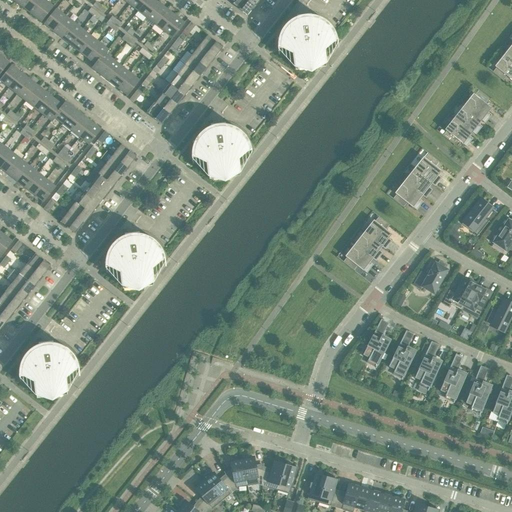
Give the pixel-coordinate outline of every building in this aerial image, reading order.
[(32,14),(43,0),(29,0),(24,7),(32,14)] [(41,21),(53,6),(44,0),(43,0),(32,14),(41,21)] [(138,11),(146,0),(133,0),(130,4),(138,11)] [(147,17),(158,3),(154,0),(146,0),(138,11),(147,17)] [(256,4),(250,0),(234,0),(232,3),(239,8),(245,13),(247,15),(252,9),(253,9),(253,10),(257,5),(256,4)] [(101,5),(96,1),(93,5),(98,9),(101,5)] [(155,24),(167,10),(158,3),(147,17),(155,24)] [(103,13),(106,9),(101,5),(98,9),(103,13)] [(93,16),(96,12),(91,8),(88,12),(93,16)] [(54,31),(65,16),(56,9),(45,24),(54,31)] [(164,31),(175,16),(167,10),(155,24),(164,31)] [(98,20),(101,16),(96,12),(93,16),(98,20)] [(331,26),(328,23),(325,20),(322,18),(319,17),(315,16),(312,15),(312,16),(296,18),(296,17),(293,18),(290,20),(287,23),(284,25),(282,28),(280,32),(279,36),(278,40),(277,44),(278,48),(291,47),(292,50),(294,66),(325,62),(325,59),(323,47),(324,43),(337,41),(336,37),(335,33),(333,29),(331,26)] [(62,38),(74,23),(65,16),(54,31),(62,38)] [(114,24),(117,20),(112,16),(109,20),(114,24)] [(172,38),(184,23),(175,16),(164,31),(172,38)] [(111,28),(114,24),(109,20),(106,24),(111,28)] [(122,24),(117,20),(114,24),(119,28),(122,24)] [(188,34),(195,25),(191,22),(184,31),(188,34)] [(71,44),(82,30),(74,23),(62,38),(71,44)] [(116,32),(119,28),(114,24),(111,28),(116,32)] [(135,32),(130,28),(127,32),(132,36),(135,32)] [(79,51),(91,36),(82,30),(71,44),(79,51)] [(140,36),(135,32),(132,36),(137,40),(140,36)] [(130,38),(125,34),(122,39),(127,43),(130,38)] [(222,45),(207,34),(199,45),(214,57),(214,56),(223,45),(222,45)] [(88,58),(99,43),(91,36),(79,51),(88,58)] [(180,45),(183,41),(178,37),(175,42),(180,45)] [(132,47),(135,42),(130,38),(127,43),(132,47)] [(149,49),(152,45),(147,41),(144,45),(149,49)] [(176,50),(180,45),(175,42),(171,46),(176,50)] [(93,68),(105,54),(108,50),(99,43),(88,58),(95,64),(92,67),(93,68)] [(154,53),(157,49),(152,45),(149,49),(154,53)] [(214,57),(199,45),(191,54),(207,66),(211,61),(212,62),(211,62),(212,62),(216,57),(214,56),(214,57)] [(147,52),(142,48),(139,52),(144,56),(147,52)] [(149,60),(152,56),(147,52),(144,56),(149,60)] [(113,60),(105,54),(93,68),(102,75),(113,60)] [(207,66),(191,54),(184,64),(199,76),(200,75),(204,71),(204,72),(208,67),(207,66)] [(0,73),(8,63),(0,56),(0,73)] [(165,64),(168,60),(163,56),(160,61),(165,64)] [(511,60),(505,56),(492,72),(503,81),(507,76),(511,80),(511,60)] [(110,81),(122,67),(113,60),(102,75),(110,81)] [(161,69),(165,64),(160,61),(156,65),(161,69)] [(199,76),(184,64),(177,73),(192,85),(196,80),(197,81),(201,76),(200,75),(199,76)] [(9,87),(21,73),(12,66),(0,80),(9,87)] [(119,88),(130,74),(122,67),(110,81),(119,88)] [(18,94),(29,79),(21,73),(9,87),(18,94)] [(189,91),(193,86),(192,85),(177,73),(169,82),(185,94),(188,90),(189,90),(189,91)] [(127,95),(139,80),(130,74),(119,88),(127,95)] [(150,83),(153,79),(149,75),(145,79),(150,83)] [(26,101),(38,86),(29,79),(18,94),(26,101)] [(150,83),(145,79),(142,84),(146,88),(150,83)] [(185,94),(169,82),(162,92),(177,104),(181,99),(182,99),(182,100),(186,95),(185,94)] [(35,107),(46,93),(38,86),(26,101),(35,107)] [(491,108),(485,103),(489,98),(478,90),(465,107),(485,123),(491,115),(488,112),(491,108)] [(134,103),(141,94),(136,91),(129,100),(134,103)] [(177,104),(162,92),(154,101),(170,113),(174,108),(174,109),(175,109),(179,105),(177,104)] [(43,114),(55,100),(46,93),(35,107),(43,114)] [(55,117),(66,102),(65,102),(62,106),(55,100),(43,114),(52,121),(55,117)] [(170,113),(154,101),(146,112),(153,117),(159,122),(161,124),(166,118),(167,118),(167,119),(171,114),(170,113)] [(63,124),(75,109),(66,102),(55,117),(63,124)] [(479,124),(481,120),(485,123),(465,107),(456,119),(476,134),(482,126),(479,124)] [(72,130),(83,116),(75,109),(63,124),(72,130)] [(12,118),(15,114),(10,110),(7,114),(12,118)] [(17,122),(20,118),(15,114),(12,118),(17,122)] [(80,137),(92,122),(83,116),(72,130),(80,137)] [(7,125),(10,121),(5,117),(2,121),(7,125)] [(469,136),(472,132),(475,135),(476,134),(456,119),(442,136),(453,144),(457,139),(466,147),(473,138),(469,136)] [(15,125),(10,121),(7,125),(12,129),(15,125)] [(89,144),(100,129),(92,122),(80,137),(89,144)] [(245,135),(242,132),(239,130),(236,128),(233,126),(229,125),(226,124),(226,125),(210,127),(210,126),(207,127),(204,129),(201,132),(198,134),(196,137),(194,141),(193,145),(192,149),(191,153),(192,157),(192,158),(205,156),(206,160),(208,175),(239,172),(237,156),(238,152),(251,151),(250,146),(249,142),(247,139),(245,135)] [(31,129),(26,125),(23,129),(28,133),(31,129)] [(28,133),(23,129),(20,133),(25,137),(28,133)] [(36,133),(31,129),(28,133),(33,137),(36,133)] [(102,143),(109,134),(105,131),(98,140),(102,143)] [(33,137),(28,133),(25,137),(30,141),(33,137)] [(46,145),(49,141),(44,137),(41,141),(46,145)] [(51,149),(54,145),(49,141),(46,145),(51,149)] [(41,152),(44,148),(39,143),(36,148),(41,152)] [(136,155),(121,144),(113,155),(128,167),(128,166),(137,155),(136,155)] [(0,167),(1,168),(12,153),(4,146),(0,151),(0,167)] [(93,155),(97,150),(92,146),(89,151),(93,155)] [(46,156),(49,152),(44,148),(41,152),(46,156)] [(66,154),(61,150),(58,154),(63,159),(66,154)] [(90,159),(93,155),(89,151),(85,155),(90,159)] [(9,174),(21,160),(12,153),(1,168),(9,174)] [(441,171),(435,166),(439,162),(428,153),(415,170),(435,186),(441,178),(438,175),(441,171)] [(68,163),(71,158),(66,154),(63,159),(68,163)] [(128,167),(113,155),(106,164),(121,176),(125,171),(126,172),(130,167),(128,166),(128,167)] [(58,165),(61,161),(56,157),(53,161),(58,165)] [(18,181),(29,167),(21,160),(9,174),(18,181)] [(63,169),(66,165),(61,161),(58,165),(63,169)] [(121,176),(106,164),(98,174),(114,186),(114,185),(118,181),(119,182),(122,177),(121,176)] [(82,169),(77,165),(74,170),(79,173),(82,169)] [(26,188),(38,173),(29,167),(18,181),(26,188)] [(79,173),(74,170),(70,174),(75,178),(79,173)] [(429,187),(431,184),(435,186),(415,170),(406,182),(426,198),(432,190),(429,187)] [(35,194),(46,180),(38,173),(26,188),(35,194)] [(114,186),(98,174),(91,183),(106,195),(110,190),(111,191),(115,186),(114,185),(114,186)] [(43,201),(55,187),(46,180),(35,194),(43,201)] [(419,199),(422,195),(426,198),(406,182),(392,199),(403,207),(407,203),(416,210),(423,202),(419,199)] [(103,200),(107,196),(106,195),(91,183),(83,192),(99,205),(100,205),(99,204),(102,199),(103,199),(103,200)] [(64,192),(67,188),(63,184),(59,189),(64,192)] [(64,192),(59,189),(56,193),(60,197),(64,192)] [(99,205),(83,192),(76,202),(91,214),(92,214),(95,209),(96,209),(96,210),(100,205),(99,205)] [(48,212),(55,203),(50,200),(43,209),(48,212)] [(489,221),(484,218),(491,208),(480,200),(462,223),(477,236),(489,221)] [(91,214),(76,202),(68,211),(84,224),(84,223),(88,218),(89,219),(88,219),(89,219),(93,215),(92,214),(91,214)] [(84,224),(68,211),(60,222),(67,227),(73,232),(75,234),(81,228),(81,229),(85,224),(84,223),(84,224)] [(391,234),(385,230),(389,225),(379,216),(365,233),(385,249),(392,241),(388,238),(391,234)] [(511,218),(510,221),(508,219),(493,242),(505,250),(511,239),(511,218)] [(152,261),(165,260),(164,256),(163,252),(161,248),(159,244),(156,241),(153,239),(150,237),(147,235),(143,234),(140,233),(140,234),(124,236),(124,235),(121,236),(119,238),(117,239),(114,241),(112,243),(112,244),(110,246),(108,250),(107,254),(106,258),(105,262),(105,266),(106,267),(118,265),(120,269),(122,284),(153,281),(153,278),(151,265),(152,261)] [(382,253),(379,250),(382,247),(385,249),(365,233),(356,245),(376,261),(382,253)] [(0,255),(0,256),(12,241),(3,234),(0,238),(0,255)] [(16,253),(23,244),(19,240),(11,249),(16,253)] [(370,262),(372,259),(376,261),(356,245),(343,262),(353,270),(357,266),(367,273),(373,265),(370,262)] [(50,264),(35,253),(27,264),(42,276),(42,275),(51,264),(50,264)] [(7,264),(11,259),(6,256),(3,260),(7,264)] [(422,287),(434,293),(447,270),(445,268),(447,265),(439,261),(437,264),(435,262),(430,270),(428,275),(421,271),(413,285),(420,290),(422,287)] [(42,276),(27,264),(20,273),(34,285),(35,285),(39,280),(40,281),(43,276),(42,275),(42,276)] [(34,285),(20,273),(12,283),(27,294),(31,289),(32,290),(36,286),(35,285),(34,285)] [(451,304),(460,309),(475,282),(470,279),(469,281),(463,279),(455,294),(449,291),(442,304),(449,307),(451,304)] [(482,309),(476,305),(485,290),(479,287),(480,287),(475,284),(475,283),(475,282),(460,309),(470,315),(476,319),(482,309)] [(28,295),(27,294),(12,283),(5,292),(20,304),(20,303),(24,299),(25,300),(28,295)] [(20,304),(5,292),(0,298),(0,303),(12,313),(13,313),(16,308),(17,308),(17,309),(21,304),(20,303),(20,304)] [(485,322),(503,331),(511,313),(511,304),(503,300),(498,311),(492,308),(485,322)] [(12,313),(0,303),(0,318),(5,323),(5,322),(9,317),(10,318),(9,318),(10,319),(14,314),(13,313),(12,313)] [(376,368),(389,341),(380,337),(382,333),(376,330),(381,319),(362,354),(363,355),(364,354),(369,357),(368,360),(367,363),(375,367),(375,368),(376,368)] [(402,379),(415,353),(406,348),(410,339),(404,336),(406,331),(406,330),(388,366),(389,367),(389,366),(395,369),(393,371),(394,372),(393,374),(401,378),(401,379),(402,379)] [(428,390),(440,363),(431,359),(438,345),(431,342),(432,342),(431,341),(414,377),(415,378),(415,377),(421,380),(420,382),(420,383),(419,385),(427,389),(427,390),(428,390)] [(75,356),(73,353),(69,350),(66,347),(62,345),(58,343),(53,342),(54,343),(38,345),(38,344),(34,346),(30,349),(27,352),(24,355),(22,359),(21,362),(20,366),(19,369),(19,372),(19,376),(32,374),(34,378),(36,394),(67,390),(65,374),(66,370),(79,369),(78,365),(78,362),(76,359),(75,356)] [(454,403),(465,376),(456,372),(460,362),(454,359),(456,354),(455,354),(439,390),(440,391),(441,390),(446,392),(445,395),(446,396),(445,398),(453,402),(453,403),(454,403)] [(479,415),(491,387),(481,383),(483,379),(477,377),(481,366),(480,366),(465,402),(466,403),(466,402),(472,404),(471,407),(471,408),(470,410),(479,414),(479,415)] [(507,424),(511,409),(511,394),(508,393),(509,388),(503,386),(507,375),(506,375),(492,412),(493,412),(499,414),(497,417),(498,417),(497,420),(506,423),(506,424),(507,424)] [(263,469),(263,466),(256,468),(254,457),(242,459),(247,486),(258,484),(258,485),(262,486),(263,469)] [(247,486),(242,459),(230,462),(233,472),(225,474),(226,476),(233,491),(236,489),(236,488),(247,486)] [(262,486),(277,490),(285,464),(273,461),(270,471),(263,469),(262,486)] [(292,483),(293,483),(295,477),(293,477),(296,468),(285,464),(277,490),(288,494),(292,483)] [(233,491),(226,476),(220,481),(214,473),(204,480),(221,501),(233,491)] [(318,502),(326,477),(315,473),(312,482),(310,482),(309,488),(310,488),(307,499),(318,502)] [(335,507),(339,494),(333,492),(337,480),(326,477),(318,502),(335,507)] [(221,501),(204,480),(195,488),(204,498),(199,504),(209,511),(210,511),(213,509),(213,508),(221,501)] [(354,507),(360,487),(349,483),(345,496),(339,494),(335,507),(341,509),(343,504),(354,507)] [(365,510),(371,490),(360,487),(354,507),(365,510)] [(370,511),(376,511),(382,493),(371,490),(365,510),(370,511)] [(388,511),(393,497),(382,493),(376,511),(388,511)] [(400,511),(404,500),(393,497),(388,511),(400,511)] [(180,511),(209,511),(199,504),(195,508),(185,500),(178,510),(180,511)] [(282,511),(290,511),(293,502),(286,500),(282,511)] [(425,511),(427,507),(415,503),(412,511),(425,511)]
